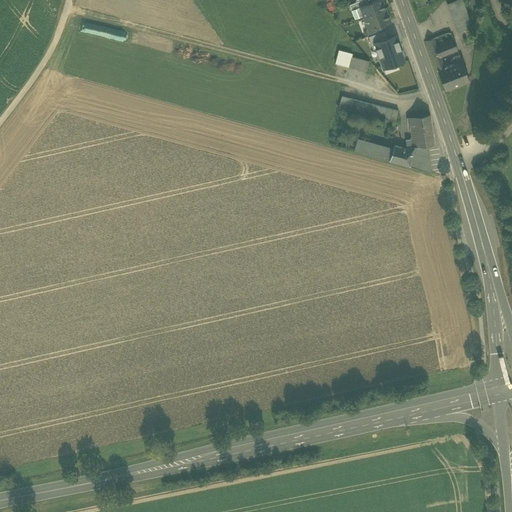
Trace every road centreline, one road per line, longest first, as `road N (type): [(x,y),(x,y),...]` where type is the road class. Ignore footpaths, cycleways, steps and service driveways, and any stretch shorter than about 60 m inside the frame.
road 1 (primary): [(0,501),(411,411)]
road 2 (secondary): [(459,167),(400,0)]
road 3 (track): [(68,0),(49,54),(0,119)]
road 4 (secondary): [(486,260),(498,390)]
